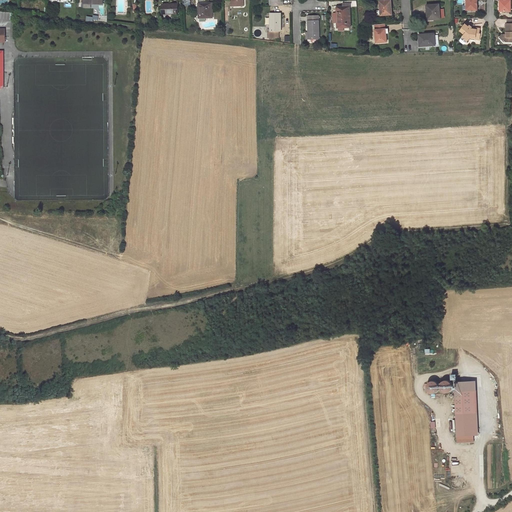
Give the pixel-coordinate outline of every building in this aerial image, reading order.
[(387,0),(383,1),(380,1),(381,10),(381,15),(391,15),(391,10),(392,10),(391,3),(390,3),(390,0),(387,0)] [(476,2),(478,2),(477,0),(466,0),(467,10),(478,10),(478,5),(476,5),(476,2)] [(500,0),(500,1),(501,1),(501,3),(500,3),(500,11),(511,11),(510,0),(500,0)] [(351,1),(342,1),(342,7),(337,7),(337,13),(337,22),(337,27),(350,27),(350,7),(351,7),(351,1)] [(212,3),(199,3),(200,18),(213,18),(212,3)] [(163,14),(178,13),(178,4),(163,4),(163,14)] [(439,4),(427,5),(428,20),(440,19),(439,4)] [(271,32),(271,38),(279,38),(279,31),(281,31),(281,14),(270,14),(270,31),(271,31),(271,32)] [(309,38),(320,38),(319,16),(310,16),(310,21),(309,21),(309,38)] [(511,23),(507,23),(506,23),(506,33),(506,36),(505,34),(502,34),(500,37),(504,42),(511,41),(511,23)] [(385,33),(385,29),(385,24),(375,25),(376,43),(385,42),(385,39),(386,39),(386,33),(385,33)] [(472,29),(472,27),(470,25),(469,27),(465,24),(460,31),(464,35),(463,36),(468,40),(469,39),(471,37),(480,39),(481,33),(479,33),(480,28),(477,28),(477,30),(472,29)] [(425,34),(419,35),(420,46),(435,45),(435,34),(425,35),(425,34)] [(468,40),(463,36),(460,40),(460,42),(463,44),(465,44),(468,40)] [(454,390),(457,442),(474,442),(474,435),(478,435),(476,390),(454,390)]
